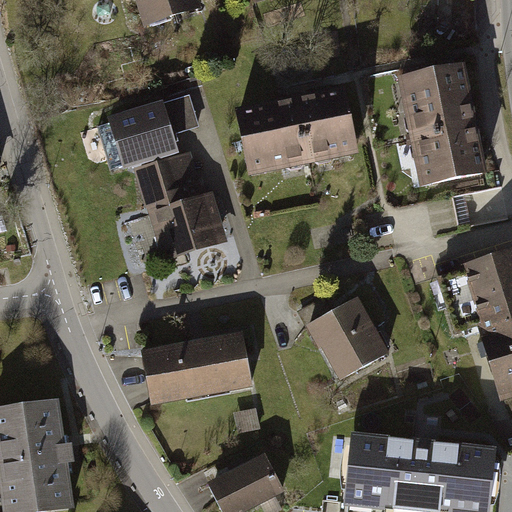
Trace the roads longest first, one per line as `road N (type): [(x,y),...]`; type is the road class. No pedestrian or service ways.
road 1 (tertiary): [(55,286),(87,373),(167,511)]
road 2 (tertiary): [(0,98),(55,286)]
